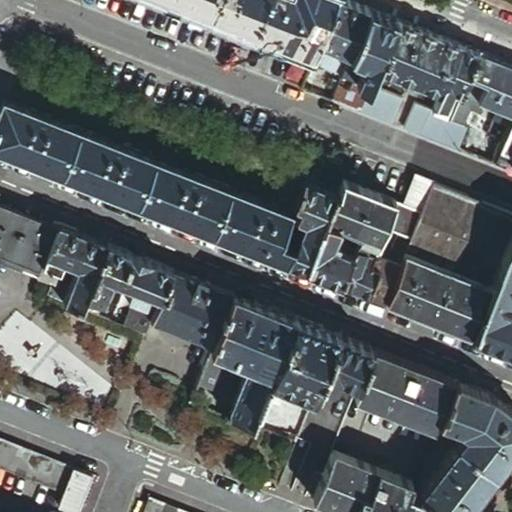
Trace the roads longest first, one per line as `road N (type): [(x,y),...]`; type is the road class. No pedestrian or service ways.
road 1 (residential): [(511,377),(0,173)]
road 2 (residential): [(511,192),(24,0)]
road 3 (residential): [(261,511),(0,408)]
